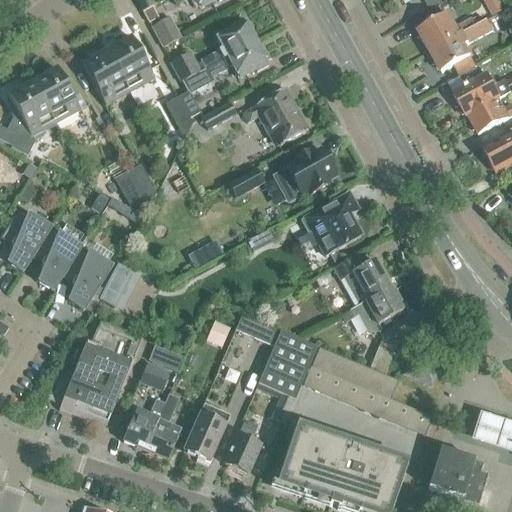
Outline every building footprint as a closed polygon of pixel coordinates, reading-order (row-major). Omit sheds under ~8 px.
[(134,0),(143,15),(156,9),(151,0),(134,0)] [(171,0),(175,8),(189,0),(193,0),(200,12),(216,3),(218,4),(224,0),(171,0)] [(423,0),(422,1),(428,11),(440,4),(437,0),(423,0)] [(484,0),(483,1),(493,18),(504,12),(504,11),(497,0),(484,0)] [(426,45),(431,54),(477,28),(472,19),(454,29),(447,17),(419,32),(421,35),(419,38),(422,45),(426,45)] [(168,21),(151,31),(162,50),(179,40),(168,21)] [(205,61),(209,69),(254,45),(241,22),(230,27),(232,30),(215,39),(222,53),(205,61)] [(477,28),(431,54),(436,63),(434,66),(437,71),(440,71),(442,74),(453,68),(459,79),(475,70),(476,70),(470,58),(465,49),(493,34),(490,29),(486,22),(477,28)] [(131,41),(107,54),(129,96),(153,83),(131,41)] [(254,45),(209,69),(214,77),(231,68),(238,82),(255,73),(256,74),(267,68),(254,45)] [(129,96),(107,54),(82,68),(105,109),(129,96)] [(180,85),(199,75),(188,54),(169,64),(180,85)] [(466,119),(467,119),(498,102),(511,93),(511,80),(506,84),(505,82),(494,89),(487,77),(476,83),(473,77),(477,74),(475,70),(459,79),(466,90),(453,97),(466,119)] [(57,72),(32,85),(55,128),(80,114),(57,72)] [(55,128),(32,85),(7,98),(16,115),(10,118),(12,122),(5,134),(0,131),(0,144),(12,151),(11,152),(25,160),(33,146),(30,141),(55,128)] [(256,109),(256,110),(242,117),(247,126),(258,120),(267,136),(269,135),(278,151),(305,136),(296,119),(299,117),(285,93),(256,109)] [(187,95),(177,101),(188,123),(199,117),(187,95)] [(188,123),(177,101),(164,108),(184,143),(192,128),(188,123)] [(498,102),(467,119),(477,138),(508,121),(508,120),(511,117),(511,108),(503,112),(498,102)] [(202,126),(209,139),(236,124),(228,111),(202,126)] [(511,136),(483,152),(489,163),(488,166),(492,173),(495,173),(496,175),(511,166),(511,136)] [(284,172),(285,173),(277,178),(275,183),(285,202),(290,203),(299,198),(300,200),(306,197),(307,198),(330,186),(329,184),(335,181),(320,152),(313,156),(312,154),(290,167),(291,168),(284,172)] [(36,172),(28,167),(21,177),(30,182),(36,172)] [(140,170),(127,177),(147,213),(147,212),(155,198),(140,170)] [(228,188),(235,201),(263,186),(255,173),(228,188)] [(73,178),(72,183),(89,192),(80,174),(73,178)] [(191,190),(184,176),(172,183),(179,196),(191,190)] [(147,213),(127,177),(114,184),(130,214),(138,219),(147,213)] [(19,200),(28,206),(37,192),(28,186),(19,200)] [(349,218),(357,213),(347,195),(303,220),(303,221),(300,223),(307,235),(310,233),(325,261),(361,240),(349,218)] [(90,211),(98,216),(107,202),(99,197),(90,211)] [(124,209),(110,202),(107,209),(121,216),(124,209)] [(0,221),(3,224),(8,216),(0,211),(0,221)] [(22,275),(31,262),(49,232),(18,212),(0,240),(0,242),(14,251),(8,266),(22,275)] [(49,232),(31,262),(45,271),(39,285),(52,294),(61,281),(80,251),(49,232)] [(267,235),(247,246),(252,255),(272,244),(267,235)] [(80,251),(61,281),(75,290),(69,305),(83,314),(110,270),(80,251)] [(354,311),(388,292),(373,263),(361,269),(355,258),(332,270),(354,311)] [(188,267),(182,271),(185,276),(192,273),(188,267)] [(404,314),(391,290),(388,292),(354,311),(341,318),(345,325),(357,319),(366,335),(369,337),(374,337),(381,333),(378,329),(404,314)] [(263,311),(268,322),(280,317),(274,305),(263,311)] [(242,320),(235,335),(269,349),(253,387),(257,389),(281,399),(293,405),(317,351),(242,320)] [(229,332),(213,325),(209,336),(224,343),(229,332)] [(60,406),(57,415),(69,420),(72,413),(106,426),(129,370),(133,372),(137,363),(133,361),(140,343),(98,327),(90,349),(85,347),(74,372),(64,368),(47,401),(60,406)] [(370,371),(385,377),(397,346),(382,340),(370,371)] [(326,355),(317,352),(309,371),(318,374),(321,368),(326,355)] [(326,355),(321,368),(329,371),(334,359),(326,355)] [(169,356),(163,371),(178,377),(184,362),(169,356)] [(334,359),(329,371),(337,374),(342,362),(334,359)] [(342,362),(337,374),(345,378),(350,365),(342,362)] [(350,365),(345,378),(353,381),(358,369),(350,365)] [(169,375),(146,366),(139,385),(161,393),(169,375)] [(410,366),(405,379),(430,390),(436,376),(410,366)] [(358,369),(353,381),(361,384),(366,372),(358,369)] [(366,372),(361,384),(369,388),(374,375),(366,372)] [(374,375),(369,388),(377,391),(382,379),(374,375)] [(391,382),(382,379),(377,391),(374,399),(382,402),(391,382)] [(167,399),(163,409),(144,455),(166,464),(180,432),(167,427),(177,403),(167,399)] [(282,428),(293,405),(281,399),(270,423),(282,428)] [(144,455),(163,409),(155,405),(149,419),(135,413),(121,445),(144,455)] [(182,454),(207,466),(228,420),(203,408),(182,454)] [(511,424),(483,414),(472,443),(511,457),(511,424)] [(260,450),(249,445),(256,431),(245,426),(238,441),(236,440),(224,469),(247,479),(260,450)] [(349,450),(293,431),(277,478),(279,479),(277,486),(284,489),(282,492),(285,493),(287,486),(304,491),(301,498),(304,499),(306,492),(331,500),(328,509),(330,510),(332,505),(338,507),(336,511),(338,511),(341,504),(359,510),(358,511),(360,511),(361,511),(365,511),(391,511),(406,469),(358,453),(358,452),(356,452),(354,459),(348,457),(350,450),(349,449),(349,450)] [(427,492),(477,508),(486,477),(479,475),(482,466),(439,453),(427,492)]
